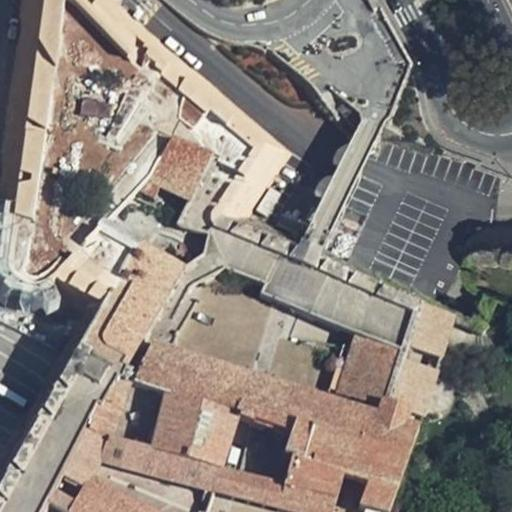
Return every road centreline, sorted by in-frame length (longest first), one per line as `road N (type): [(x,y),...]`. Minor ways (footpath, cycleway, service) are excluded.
road 1 (unclassified): [(400,0),(455,113),(480,130),(511,131)]
road 2 (unclassified): [(191,0),(225,22),(253,24),(310,0)]
